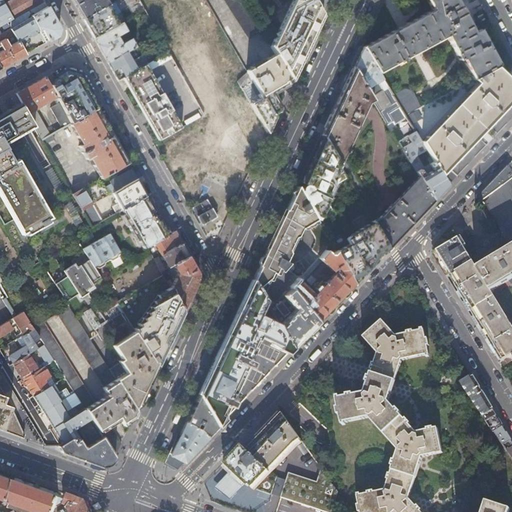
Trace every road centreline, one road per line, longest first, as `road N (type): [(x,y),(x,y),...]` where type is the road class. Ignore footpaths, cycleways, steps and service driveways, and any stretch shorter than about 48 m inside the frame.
road 1 (residential): [(410,247),(162,509)]
road 2 (secondary): [(219,283),(355,0)]
road 3 (residential): [(219,283),(80,41)]
road 4 (secondary): [(125,495),(219,283)]
road 5 (residential): [(511,416),(410,247)]
road 6 (residential): [(511,139),(410,247)]
road 7 (secondary): [(0,447),(125,495)]
